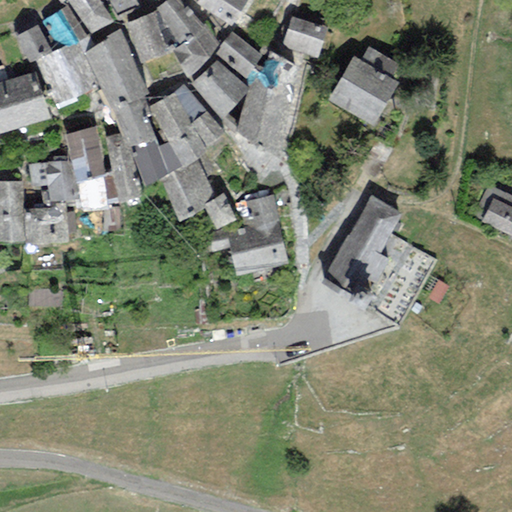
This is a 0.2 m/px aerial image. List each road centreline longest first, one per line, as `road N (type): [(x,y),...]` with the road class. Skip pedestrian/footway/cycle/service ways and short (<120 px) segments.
road 1 (unclassified): [(0,394),(293,334)]
road 2 (unclassified): [(238,511),(58,462),(0,459)]
